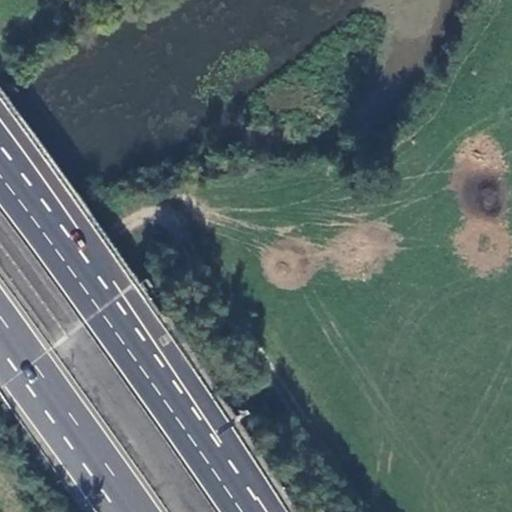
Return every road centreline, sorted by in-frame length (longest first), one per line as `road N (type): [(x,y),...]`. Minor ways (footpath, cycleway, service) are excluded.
road 1 (track): [(0,327),(162,212),(355,511)]
road 2 (trunk): [(242,511),(0,183)]
road 3 (trunk): [(0,322),(136,511)]
road 4 (trunk): [(0,367),(105,511)]
